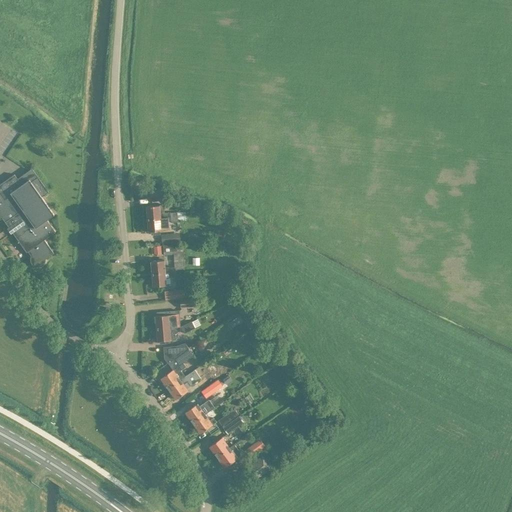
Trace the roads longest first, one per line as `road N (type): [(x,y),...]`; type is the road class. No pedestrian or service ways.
road 1 (unclassified): [(113,357),(129,319),(113,125),(119,0)]
road 2 (unclassified): [(205,511),(202,475),(113,357)]
road 3 (unclassified): [(113,357),(50,320),(0,254)]
road 4 (secondary): [(121,511),(0,433)]
